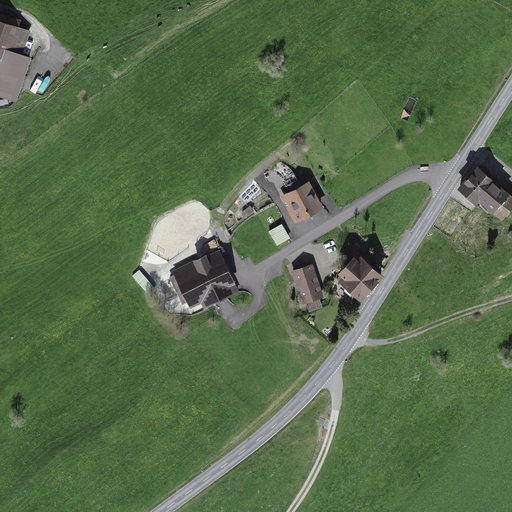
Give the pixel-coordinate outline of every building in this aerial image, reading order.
[(0,19),(0,95),(16,100),(30,56),(23,54),(31,30),(0,19)] [(511,208),(511,194),(477,167),(464,184),(473,191),(468,197),(476,205),(478,202),(502,221),(511,208)] [(281,196),(295,223),(323,209),(309,182),(281,196)] [(290,236),(284,224),(270,232),(277,243),(290,236)] [(173,271),(190,308),(201,303),(203,309),(240,293),(221,250),(173,271)] [(338,278),(361,300),(384,276),(361,254),(338,278)] [(313,264),(291,270),(301,303),(323,297),(313,264)]
